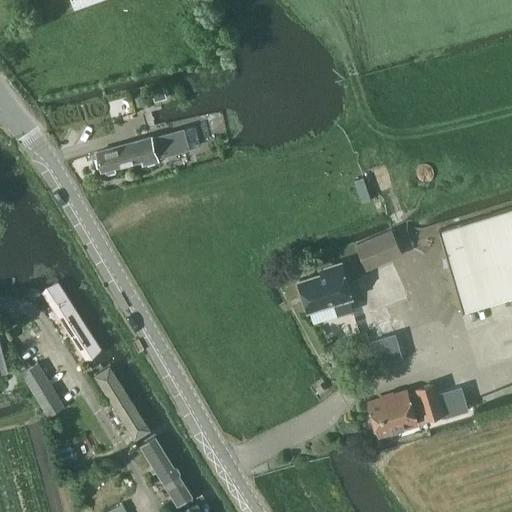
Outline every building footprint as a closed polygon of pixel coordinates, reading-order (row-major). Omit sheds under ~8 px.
[(75,0),(74,1),(78,12),(113,0),(75,0)] [(164,86),(152,90),(155,100),(167,96),(164,86)] [(137,140),(97,151),(102,170),(105,169),(106,173),(116,170),(115,166),(142,159),(144,165),(160,160),(158,156),(200,145),(195,125),(153,137),(153,136),(137,140)] [(417,167),(415,173),(417,179),(421,182),(427,182),(432,179),(434,173),(432,167),(427,164),(421,164),(417,167)] [(511,206),(438,230),(462,306),(511,290),(511,206)] [(357,243),(360,248),(367,265),(401,251),(393,234),(390,228),(357,243)] [(342,266),(300,279),(309,309),(334,302),(338,315),(354,310),(350,297),(352,296),(342,266)] [(59,282),(42,292),(82,356),(99,345),(59,282)] [(0,372),(9,370),(0,338),(0,372)] [(22,370),(49,415),(64,405),(38,361),(22,370)] [(110,363),(93,374),(133,438),(150,427),(110,363)] [(417,421),(416,418),(426,415),(427,418),(443,413),(433,382),(418,387),(419,390),(409,393),(408,390),(369,402),(379,433),(417,421)] [(153,433),(137,444),(177,507),(194,496),(153,433)] [(203,511),(198,502),(180,511),(203,511)]
